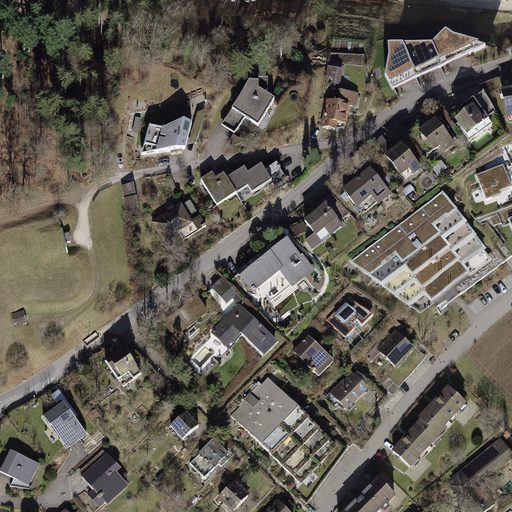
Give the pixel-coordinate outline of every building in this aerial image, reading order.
[(297,4),(258,1),(257,11),(296,14),(297,4)] [(432,47),(388,46),(390,58),(386,75),(393,89),(487,48),(455,39),(446,33),(432,47)] [(350,72),(335,68),(331,85),(346,88),(350,72)] [(260,82),(228,125),(242,135),(252,122),(265,132),(284,106),(269,94),(272,91),(260,82)] [(496,111),(484,92),(458,111),(462,115),(455,120),(469,142),(480,134),(477,130),(486,123),(485,122),(489,120),(488,118),(496,111)] [(340,105),(332,103),(327,135),(341,137),(343,128),(351,129),(355,111),(362,112),(365,97),(342,93),(340,105)] [(164,130),(151,127),(143,157),(187,149),(194,123),(187,121),(164,130)] [(449,126),(430,138),(443,157),(448,154),(454,162),(467,153),(449,126)] [(414,149),(395,162),(408,181),(414,177),(419,186),(432,177),(414,149)] [(502,158),(487,165),(490,171),(505,163),(502,158)] [(511,185),(505,166),(478,176),(487,202),(503,196),(502,192),(511,188),(511,185)] [(219,174),(206,182),(224,209),(254,190),(261,200),(280,187),(269,169),(257,177),(253,171),(237,182),(233,175),(224,182),(219,174)] [(382,201),(387,208),(399,199),(380,175),(367,186),(362,180),(351,188),(369,211),(382,201)] [(128,209),(140,207),(137,182),(125,183),(128,209)] [(452,198),(359,266),(416,310),(430,298),(437,306),(477,278),(472,266),(493,254),(452,198)] [(186,201),(159,216),(174,243),(201,229),(186,201)] [(336,207),(312,224),(325,241),(334,235),(339,242),(353,232),(336,207)] [(305,221),(296,226),(300,233),(309,228),(305,221)] [(69,234),(63,235),(66,246),(72,245),(69,234)] [(73,242),(74,249),(83,247),(81,240),(73,242)] [(297,242),(248,278),(264,301),(292,280),(300,291),(322,275),(297,242)] [(228,302),(238,294),(225,277),(214,286),(228,302)] [(187,335),(184,330),(211,311),(200,295),(177,312),(181,317),(169,325),(180,340),(187,335)] [(352,300),(328,323),(347,342),(371,319),(352,300)] [(281,343),(244,302),(213,330),(230,349),(244,336),(264,358),(281,343)] [(24,311),(11,315),(16,328),(28,325),(24,311)] [(398,333),(378,351),(396,370),(414,352),(398,333)] [(310,338),(293,353),(318,380),(334,365),(310,338)] [(156,372),(137,347),(112,366),(131,391),(156,372)] [(353,374),(330,394),(347,413),(369,392),(353,374)] [(274,377),(234,414),(301,486),(341,450),(274,377)] [(473,412),(450,390),(394,448),(418,471),(473,412)] [(97,441),(74,404),(53,417),(76,454),(97,441)] [(209,431),(197,416),(179,432),(191,446),(209,431)] [(453,487),(473,511),(486,511),(495,505),(483,490),(493,481),(489,477),(511,458),(511,453),(501,440),(453,479),(457,483),(453,487)] [(241,460),(227,443),(195,468),(210,485),(241,460)] [(49,473),(19,455),(5,478),(35,495),(49,473)] [(133,477),(119,459),(90,482),(106,501),(110,498),(120,511),(139,496),(128,482),(133,477)] [(390,479),(355,511),(392,511),(408,497),(390,479)] [(248,511),(260,501),(244,484),(222,504),(229,511),(248,511)] [(292,511),(281,500),(267,511),(292,511)]
